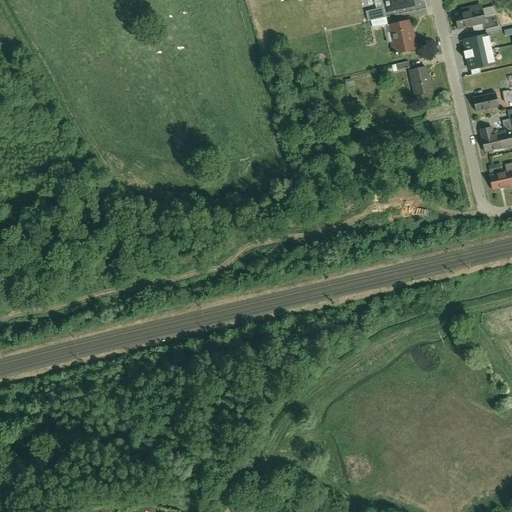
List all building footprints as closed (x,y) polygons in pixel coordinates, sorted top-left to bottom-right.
[(384,0),(386,10),(416,4),(415,0),(384,0)] [(480,2),(462,6),(464,11),(452,14),(456,29),(483,22),(484,22),(483,18),(480,2)] [(384,6),(366,10),(368,20),(370,19),(386,16),(384,6)] [(496,15),(483,18),(484,22),(483,22),(484,29),(499,26),(496,15)] [(388,23),(386,16),(370,19),(372,27),(388,23)] [(411,19),(390,24),(394,42),(390,43),(393,54),(419,48),(414,25),(412,26),(411,19)] [(505,47),(496,49),(499,60),(508,58),(505,47)] [(490,51),(464,56),(467,70),(490,65),(492,65),(492,64),(490,51)] [(396,70),(410,67),(408,60),(395,63),(396,70)] [(502,62),(492,64),(492,65),(490,65),(492,71),(503,69),(502,62)] [(428,74),(427,65),(408,69),(414,96),(434,91),(430,73),(428,74)] [(508,90),(503,91),(505,101),(511,99),(511,94),(509,95),(508,90)] [(499,105),(496,92),(473,97),(476,110),(499,105)] [(511,130),(495,134),(493,125),(479,128),(484,150),(511,144),(511,130)] [(511,168),(489,174),(493,189),(511,185),(511,168)]
